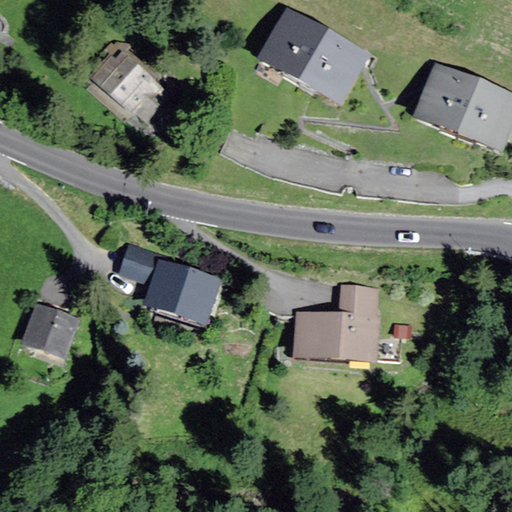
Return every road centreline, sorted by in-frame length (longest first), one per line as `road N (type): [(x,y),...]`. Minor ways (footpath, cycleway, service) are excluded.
road 1 (secondary): [(511,243),(289,224),(193,206),(126,190),(0,138)]
road 2 (track): [(365,74),(394,126),(299,123),(349,152),(347,179)]
